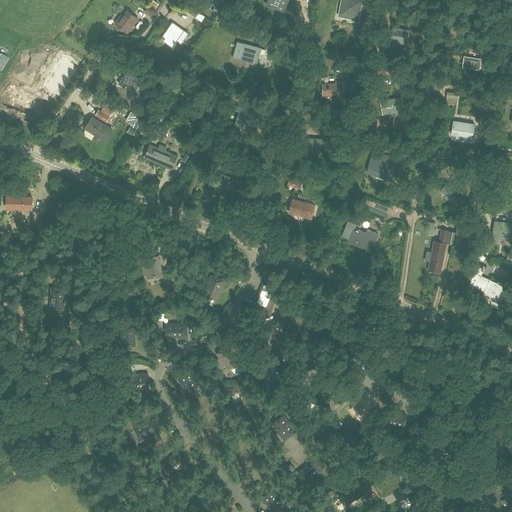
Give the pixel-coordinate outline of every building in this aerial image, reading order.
[(205,0),(204,2),(209,8),(208,9),(209,10),(213,4),(220,8),(225,0),(205,0)] [(268,0),(267,4),(283,11),(288,0),(286,0),(268,0)] [(356,0),(342,0),(340,10),(346,11),(345,17),(352,18),(351,18),(353,19),(353,22),(359,23),(361,14),(359,13),(361,1),(356,0)] [(146,8),(143,13),(149,17),(152,13),(146,8)] [(120,18),(115,25),(127,34),(138,20),(128,12),(122,19),(120,18)] [(199,13),(196,18),(201,21),(209,26),(212,21),(199,13)] [(162,36),(161,37),(173,45),(171,47),(172,48),(184,30),(172,22),(163,36),(162,36)] [(393,28),(391,42),(407,44),(409,30),(393,28)] [(236,46),(233,57),(246,61),(247,62),(249,63),(252,64),(254,65),(256,64),(257,64),(257,62),(260,53),(264,55),(265,50),(261,49),(261,48),(245,44),(237,41),(236,46)] [(497,42),(489,48),(492,52),(500,46),(497,42)] [(464,56),(462,67),(467,68),(467,66),(475,68),(475,69),(480,70),(481,59),(477,58),(477,59),(468,57),(469,57),(464,56)] [(127,71),(118,85),(124,88),(123,89),(125,90),(125,89),(132,94),(141,81),(133,75),(135,73),(129,69),(127,71)] [(170,73),(166,79),(171,82),(175,77),(170,73)] [(53,77),(36,100),(48,108),(65,85),(53,77)] [(336,84),(323,84),(323,95),(343,94),(343,81),(336,81),(336,84)] [(401,97),(381,101),(383,114),(389,113),(389,114),(390,114),(390,113),(404,110),(401,97)] [(143,101),(140,106),(149,112),(152,107),(143,101)] [(8,104),(2,119),(31,131),(37,117),(8,104)] [(240,111),(235,125),(249,130),(254,116),(251,114),(252,111),(238,106),(236,110),(240,111)] [(99,111),(95,116),(106,123),(113,112),(104,107),(101,113),(99,111)] [(131,113),(127,120),(135,124),(138,117),(131,113)] [(92,117),(86,128),(105,141),(112,130),(92,117)] [(146,120),(141,134),(147,136),(151,124),(153,119),(148,117),(146,121),(146,120)] [(454,121),(451,135),(453,135),(452,136),(455,137),(455,135),(456,135),(456,138),(464,139),(472,140),(475,124),(466,123),(458,122),(458,121),(454,121)] [(309,139),(309,151),(330,152),(330,150),(334,150),(334,144),(330,144),(330,140),(309,139)] [(150,145),(145,158),(167,167),(171,168),(175,160),(177,156),(165,151),(167,148),(160,145),(159,148),(151,145),(150,145)] [(373,152),(367,173),(372,175),(373,174),(377,175),(377,178),(385,180),(385,179),(391,181),(395,166),(381,162),(383,154),(373,152)] [(450,154),(448,160),(457,162),(458,156),(450,154)] [(511,165),(508,164),(503,176),(511,179),(511,184),(511,185),(511,165)] [(215,171),(210,184),(221,189),(223,184),(236,190),(240,181),(215,171)] [(290,179),(288,185),(300,188),(302,182),(290,179)] [(447,183),(441,190),(455,201),(460,194),(447,183)] [(350,185),(348,191),(358,193),(359,188),(350,185)] [(32,209),(33,198),(6,197),(6,208),(32,209)] [(293,199),(290,212),(293,213),(293,214),(311,219),(315,205),(293,199)] [(55,200),(46,204),(51,213),(59,210),(55,200)] [(367,205),(364,211),(384,220),(386,213),(367,205)] [(41,216),(44,222),(51,218),(49,213),(41,216)] [(361,219),(359,228),(367,230),(369,221),(361,219)] [(349,222),(342,237),(349,240),(349,242),(367,250),(369,245),(373,246),(378,234),(368,230),(366,233),(355,228),(356,225),(349,222)] [(511,224),(495,222),(493,236),(511,239),(511,230),(511,224)] [(457,224),(455,256),(468,257),(471,225),(457,224)] [(427,252),(425,262),(430,263),(428,270),(441,272),(446,247),(446,243),(449,231),(442,230),(440,242),(434,241),(432,253),(427,252)] [(159,256),(138,260),(139,268),(146,266),(148,277),(154,276),(154,277),(156,277),(156,276),(162,275),(159,256)] [(475,274),(470,284),(485,291),(484,293),(502,300),(507,288),(490,280),(489,283),(479,279),(481,276),(475,274)] [(212,276),(205,295),(216,299),(220,289),(222,289),(225,281),(212,276)] [(52,288),(51,308),(63,308),(64,297),(66,297),(66,288),(52,288)] [(273,301),(266,319),(277,324),(281,313),(283,314),(286,306),(273,301)] [(311,316),(303,335),(314,340),(318,329),(320,330),(323,322),(311,316)] [(187,324),(167,325),(167,337),(178,336),(179,338),(187,338),(187,324)] [(136,325),(122,326),(123,346),(135,345),(134,334),(136,334),(136,325)] [(354,332),(345,353),(356,357),(360,346),(362,347),(367,337),(354,332)] [(233,352),(234,351),(229,344),(218,353),(230,369),(240,361),(233,352)] [(391,351),(383,369),(394,374),(398,363),(400,364),(404,356),(391,351)] [(273,361),(264,380),(275,385),(280,374),(282,375),(285,367),(273,361)] [(189,368),(176,375),(180,383),(182,382),(187,392),(198,386),(189,368)] [(229,380),(234,376),(228,368),(222,373),(229,380)] [(436,369),(428,387),(439,392),(444,382),(445,382),(449,374),(436,369)] [(139,376),(128,376),(129,389),(149,387),(148,374),(139,374),(139,376)] [(315,389),(310,399),(322,404),(329,386),(316,380),(313,388),(315,389)] [(470,393),(466,403),(477,408),(485,389),(472,384),(469,392),(470,393)] [(387,409),(384,423),(403,427),(406,415),(395,413),(395,411),(387,409)] [(215,414),(207,419),(217,432),(232,419),(224,410),(216,415),(215,414)] [(283,416),(272,424),(279,433),(278,434),(283,441),(295,431),(283,416)] [(152,418),(135,429),(142,439),(151,433),(152,434),(159,429),(152,418)] [(350,429),(339,437),(351,453),(361,446),(354,437),(355,436),(350,429)] [(456,435),(432,444),(437,458),(453,451),(454,453),(461,451),(456,435)] [(247,439),(236,449),(244,459),(242,460),(248,468),(261,457),(247,439)] [(171,459),(163,466),(170,475),(186,463),(177,452),(170,457),(171,459)] [(396,456),(379,467),(386,477),(396,470),(397,472),(404,467),(396,456)] [(308,466),(299,473),(306,483),(322,470),(313,459),(306,465),(308,466)] [(493,480),(480,486),(488,504),(499,500),(495,490),(496,489),(493,480)] [(354,483),(339,496),(347,505),(355,498),(357,499),(363,494),(354,483)] [(270,488),(259,496),(265,503),(266,502),(273,511),(283,503),(270,488)] [(208,490),(192,504),(198,511),(201,511),(208,506),(209,507),(216,499),(208,490)]
